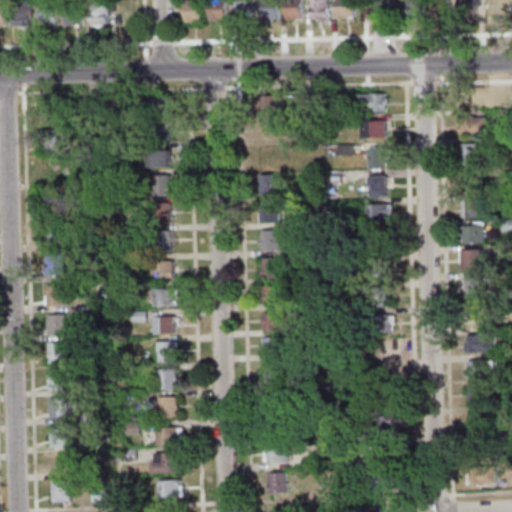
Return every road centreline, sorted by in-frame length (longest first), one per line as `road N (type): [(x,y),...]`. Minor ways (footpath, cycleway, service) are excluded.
road 1 (tertiary): [(511,61),(0,75)]
road 2 (residential): [(434,511),(421,64)]
road 3 (residential): [(225,511),(212,70)]
road 4 (residential): [(15,511),(3,75)]
